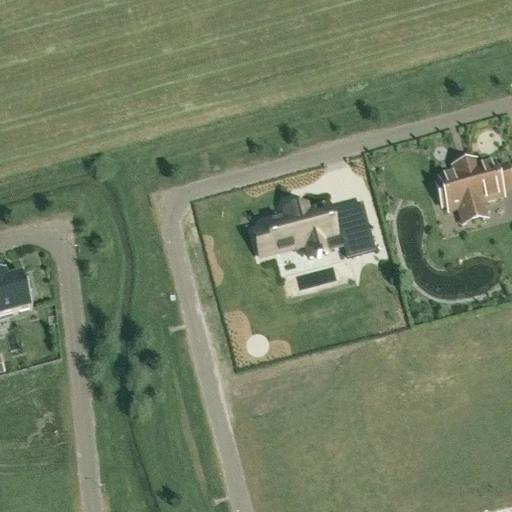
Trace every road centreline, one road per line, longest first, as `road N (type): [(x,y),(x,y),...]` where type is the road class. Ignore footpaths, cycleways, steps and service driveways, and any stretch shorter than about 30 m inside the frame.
road 1 (residential): [(246,511),(169,200),(511,107)]
road 2 (residential): [(95,511),(62,225),(0,243)]
